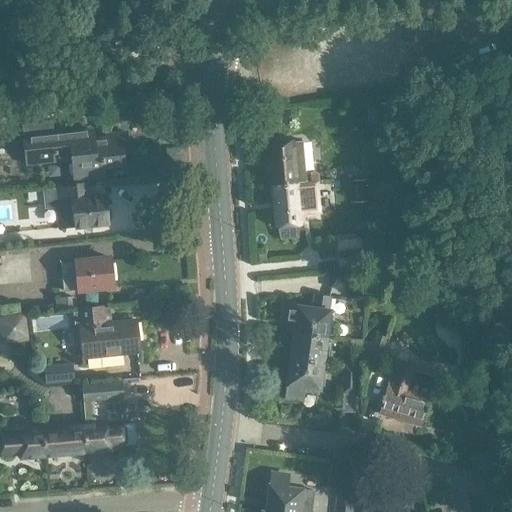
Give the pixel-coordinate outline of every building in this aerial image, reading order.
[(121,86),(110,94),(117,103),(128,95),(121,86)] [(27,164),(72,159),(74,159),(73,153),(93,150),(92,140),(91,130),(52,134),(51,122),(22,125),(27,164)] [(92,140),(93,150),(73,153),(74,159),(72,159),(74,182),(102,178),(101,166),(123,164),(120,144),(127,144),(126,132),(106,134),(106,138),(92,140)] [(292,140),(268,143),(272,186),(296,184),(306,183),(302,141),(292,142),(292,140)] [(398,164),(385,164),(385,175),(398,175),(398,174),(406,174),(415,172),(414,165),(398,165),(398,164)] [(365,180),(352,181),(353,192),(366,191),(365,180)] [(296,184),(272,186),(275,227),(277,227),(280,239),(297,238),(298,225),(300,225),(299,214),(315,212),(312,182),(306,183),(296,184)] [(40,203),(43,229),(49,228),(49,232),(59,231),(58,227),(66,226),(66,227),(82,226),(82,224),(88,224),(89,228),(98,227),(98,223),(102,222),(102,220),(106,220),(104,199),(99,199),(99,197),(92,198),(91,184),(50,188),(51,197),(42,198),(43,203),(40,203)] [(394,203),(379,208),(393,254),(409,249),(394,203)] [(340,266),(362,264),(362,239),(338,241),(340,266)] [(77,290),(113,286),(110,258),(60,263),(63,291),(77,289),(77,290)] [(356,270),(328,273),(330,289),(358,286),(356,270)] [(315,294),(313,308),(284,305),(282,321),(280,321),(279,329),(294,331),(294,333),(325,337),(331,296),(315,294)] [(73,297),(56,299),(57,311),(72,309),(74,309),(73,297)] [(136,320),(111,323),(109,305),(74,309),(72,309),(74,328),(79,328),(82,357),(139,351),(136,320)] [(290,359),(322,363),(325,337),(294,333),(290,359)] [(369,358),(384,363),(391,340),(376,335),(369,358)] [(350,340),(350,353),(361,354),(361,340),(350,340)] [(319,389),(322,363),(290,359),(285,397),(302,399),(303,387),(319,389)] [(45,367),(47,381),(75,379),(74,364),(45,367)] [(428,396),(434,376),(413,370),(414,369),(394,364),(388,385),(386,384),(378,413),(420,426),(429,397),(428,396)] [(343,365),(342,392),(355,393),(356,366),(343,365)] [(85,425),(84,425),(86,452),(110,450),(109,445),(136,443),(135,424),(101,427),(101,424),(94,424),(92,400),(122,398),(121,382),(81,385),(85,425)] [(43,428),(45,456),(86,452),(84,425),(83,425),(83,428),(77,429),(76,426),(58,427),(58,430),(43,432),(43,428)] [(21,458),(45,456),(43,428),(25,430),(25,433),(0,435),(2,454),(20,452),(21,458)] [(263,511),(262,511),(261,511),(270,511),(271,511),(310,511),(313,491),(301,489),(286,487),(287,476),(271,474),(265,511),(263,511)] [(336,511),(350,511),(352,495),(338,494),(336,511)] [(355,497),(354,511),(368,511),(370,498),(355,497)]
